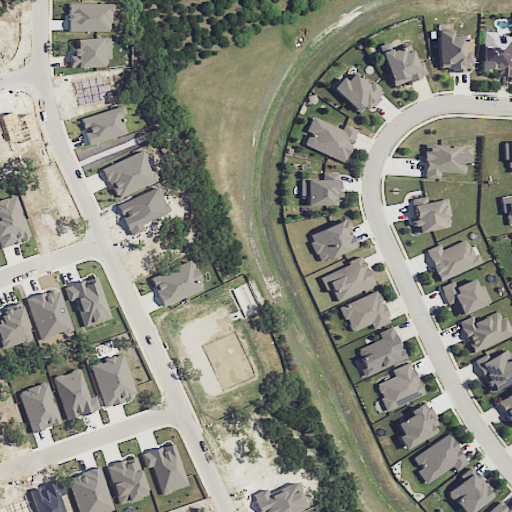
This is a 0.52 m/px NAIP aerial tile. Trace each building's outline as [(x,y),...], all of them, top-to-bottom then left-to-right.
[(438,70),(469,69),(469,50),(463,51),(463,34),(451,35),(451,30),(436,30),(438,70)] [(511,76),(511,37),(497,37),(497,31),(482,31),(481,70),(497,71),(496,76),(511,76)] [(392,86),(425,74),(420,61),(415,63),(408,43),(380,53),(392,86)] [(381,92),(369,80),(365,83),(353,72),(345,81),(340,77),(330,88),(360,115),(381,92)] [(302,145),(342,162),(356,130),(342,123),(340,128),(311,116),(305,130),(308,132),(302,145)] [(511,140),(502,141),(502,160),(508,160),(508,172),(511,171),(511,140)] [(422,178),(437,178),(438,172),(464,173),(465,145),(423,144),(422,178)] [(101,168),(114,198),(155,181),(141,150),(101,168)] [(299,198),(305,198),(306,205),(337,205),(337,179),(299,180),(299,198)] [(507,225),(511,224),(511,194),(499,197),(501,213),(505,212),(507,225)] [(0,246),(28,238),(14,195),(0,199),(0,246)] [(416,233),(449,226),(444,198),(410,205),(416,233)] [(307,233),(317,261),(354,247),(344,219),(307,233)] [(424,250),(437,281),(477,264),(466,238),(440,249),(438,244),(424,250)] [(318,276),(325,292),(330,289),(336,301),(373,284),(360,257),(318,276)] [(201,288),(190,260),(149,278),(160,305),(201,288)] [(454,286),(452,281),(438,286),(446,305),(452,303),(457,316),(483,305),(473,278),(454,286)] [(372,329),(389,322),(376,290),(339,306),(350,332),(369,324),(372,329)] [(510,336),(500,310),(472,321),(470,317),(458,322),(470,352),(510,336)] [(403,360),(391,327),(377,332),(379,339),(356,348),(365,374),(403,360)] [(474,361),(488,392),(511,380),(511,358),(511,359),(505,347),(474,361)] [(89,363),(102,406),(134,396),(121,353),(89,363)] [(390,370),(393,376),(375,384),(381,398),(373,401),(378,413),(422,394),(409,362),(390,370)] [(511,390),(496,401),(511,426),(511,425),(511,390)] [(438,431),(425,402),(407,410),(410,416),(395,423),(400,434),(397,435),(402,447),(438,431)] [(411,458),(419,469),(416,471),(425,484),(450,466),(454,471),(466,462),(446,433),(411,458)] [(460,480),(446,492),(461,511),(469,511),(491,495),(469,467),(457,476),(460,480)] [(508,511),(498,501),(485,511),(508,511)]
